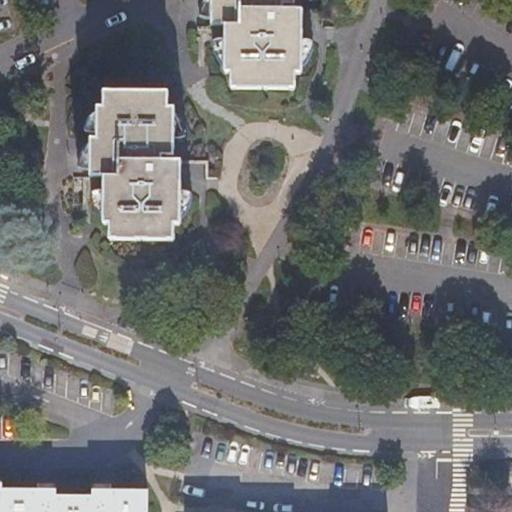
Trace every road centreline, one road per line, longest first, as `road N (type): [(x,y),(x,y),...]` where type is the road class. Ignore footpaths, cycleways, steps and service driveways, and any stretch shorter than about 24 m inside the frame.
road 1 (residential): [(0,323),(252,422),(333,441),(425,446)]
road 2 (residential): [(424,419),(284,407),(0,297)]
